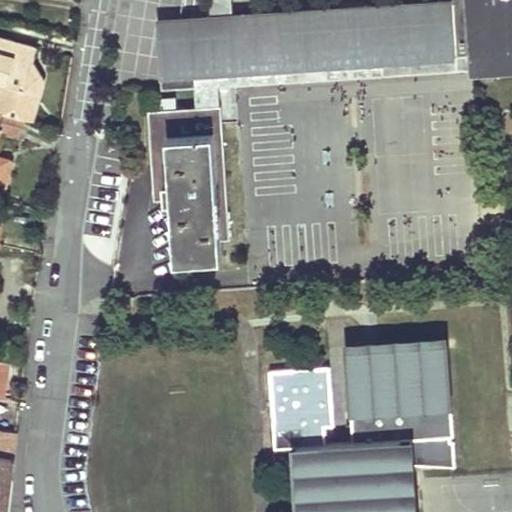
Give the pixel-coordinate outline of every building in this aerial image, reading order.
[(431,0),(158,19),(162,70),(178,68),(196,67),(197,83),(511,64),(511,48),(330,61),(322,60),(316,57),(312,53),(309,47),(308,41),(309,35),(312,29),(316,24),(322,22),(327,21),(432,13),(431,0)] [(511,0),(431,0),(432,13),(327,21),(322,22),(316,24),(312,29),(309,35),(308,41),(309,47),(312,53),(316,57),(322,60),(330,61),(511,48),(511,0)] [(36,84),(33,80),(35,79),(36,78),(37,76),(37,75),(37,73),(37,72),(36,70),(35,69),(34,68),(33,68),(30,67),(36,46),(0,36),(0,79),(4,81),(0,96),(0,109),(24,116),(27,117),(36,84)] [(178,68),(162,70),(163,85),(197,83),(196,67),(178,68)] [(175,257),(222,254),(221,236),(230,235),(221,105),(149,108),(152,162),(164,161),(167,196),(171,196),(175,257)] [(18,136),(24,116),(0,109),(0,188),(3,190),(10,167),(6,165),(7,162),(3,156),(0,155),(0,128),(7,130),(6,133),(18,136)] [(164,161),(152,162),(155,196),(167,196),(164,161)] [(19,194),(3,190),(0,188),(0,198),(17,202),(19,194)] [(447,333),(346,340),(347,349),(447,342),(447,333)] [(329,366),(270,370),(275,447),(295,445),(300,511),(414,511),(409,438),(420,437),(421,466),(449,464),(455,464),(447,342),(347,349),(353,442),(325,444),(324,426),(333,425),(329,366)] [(0,395),(3,396),(9,359),(7,359),(0,357),(0,395)] [(0,511),(6,511),(16,433),(0,428),(0,511)] [(449,464),(421,466),(420,437),(409,438),(414,511),(424,511),(422,480),(449,465),(449,464)]
